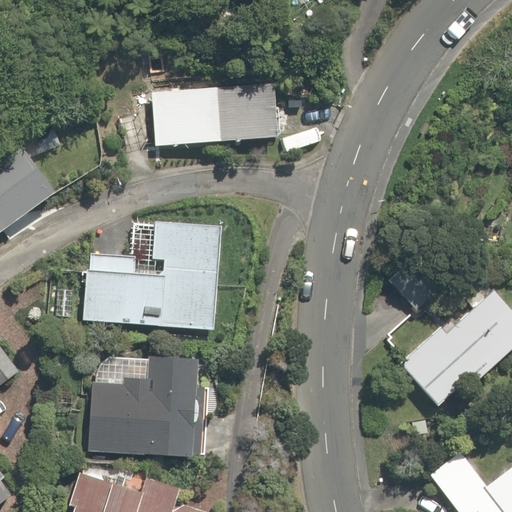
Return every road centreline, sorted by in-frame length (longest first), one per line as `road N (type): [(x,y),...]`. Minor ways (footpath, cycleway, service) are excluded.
road 1 (residential): [(0,273),(75,222),(168,183),(247,178),(336,198)]
road 2 (residential): [(336,511),(326,341),(336,198)]
road 3 (residential): [(336,198),(379,96),(455,0)]
